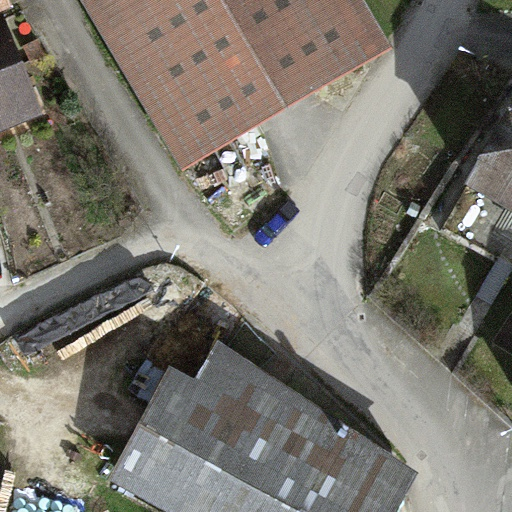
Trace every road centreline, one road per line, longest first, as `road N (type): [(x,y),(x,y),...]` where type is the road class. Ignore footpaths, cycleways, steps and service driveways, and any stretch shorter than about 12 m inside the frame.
road 1 (residential): [(309,312),(371,134),(445,0)]
road 2 (residential): [(37,0),(110,128),(188,239)]
road 3 (residential): [(309,312),(434,436),(455,480),(458,511)]
road 4 (residential): [(0,312),(188,239)]
road 5 (residential): [(188,239),(309,312)]
